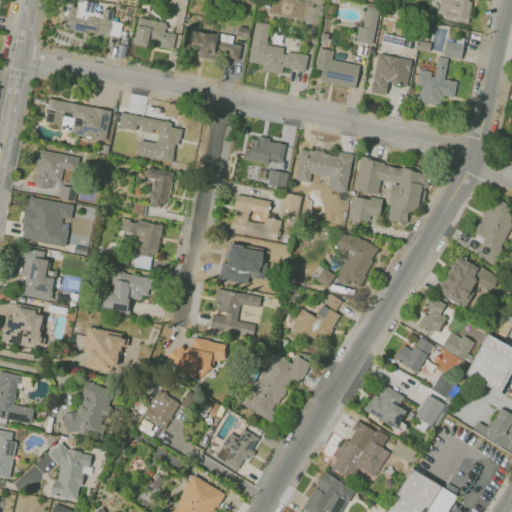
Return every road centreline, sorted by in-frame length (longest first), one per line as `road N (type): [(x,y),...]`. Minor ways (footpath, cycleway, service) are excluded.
road 1 (residential): [(506,0),(467,173),(259,511)]
road 2 (residential): [(511,178),(472,155),(404,136),(20,57)]
road 3 (residential): [(223,98),(180,320)]
road 4 (tertiary): [(31,0),(0,151)]
